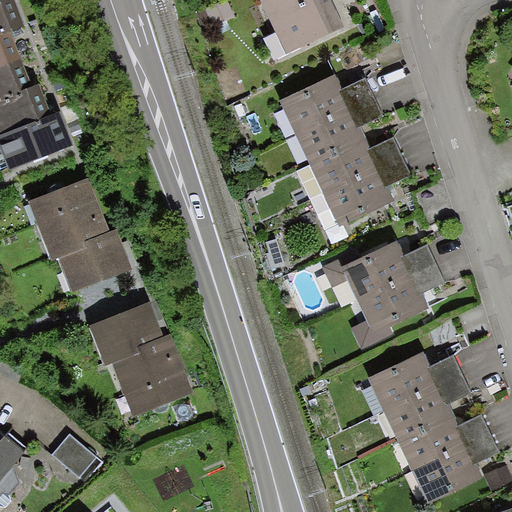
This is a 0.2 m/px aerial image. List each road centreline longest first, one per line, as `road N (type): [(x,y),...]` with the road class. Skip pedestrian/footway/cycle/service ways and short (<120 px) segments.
road 1 (primary): [(266,450),(120,0)]
road 2 (residential): [(511,317),(411,0)]
